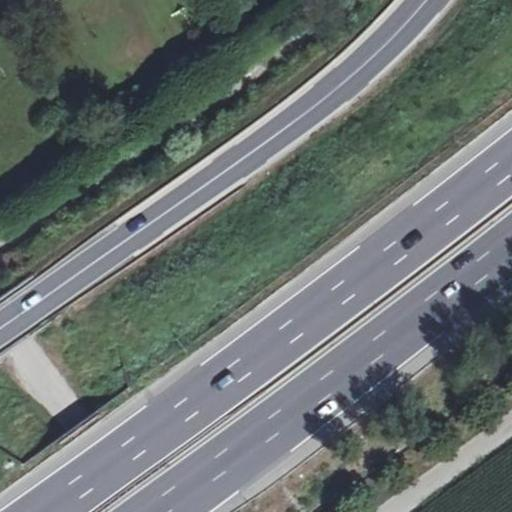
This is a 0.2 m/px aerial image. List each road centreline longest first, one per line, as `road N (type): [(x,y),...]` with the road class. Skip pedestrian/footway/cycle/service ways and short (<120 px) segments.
road 1 (motorway): [(511,163),(44,511)]
road 2 (secondary): [(0,326),(322,101),(427,0)]
road 3 (motorway): [(159,511),(511,245)]
road 4 (residential): [(0,321),(139,511)]
road 5 (unclassified): [(511,425),(391,511)]
